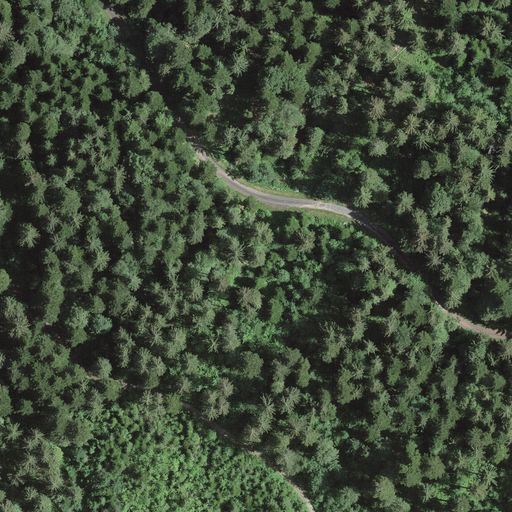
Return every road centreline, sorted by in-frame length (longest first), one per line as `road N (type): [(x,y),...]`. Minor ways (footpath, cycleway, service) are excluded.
road 1 (track): [(103,0),(193,150),(219,175),(271,200),(359,214),(452,315),(511,338)]
road 2 (track): [(0,273),(93,375),(165,394),(206,418),(272,464),(312,511)]
